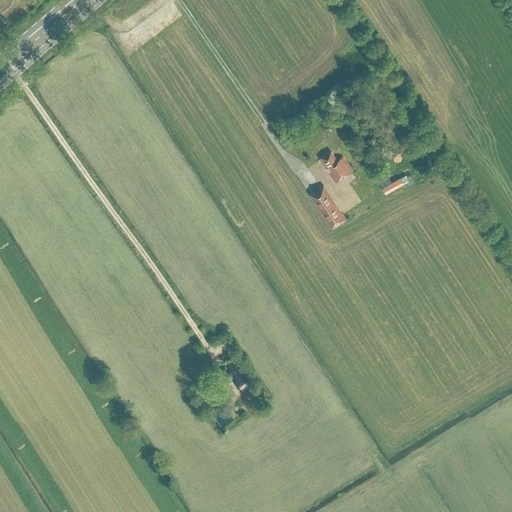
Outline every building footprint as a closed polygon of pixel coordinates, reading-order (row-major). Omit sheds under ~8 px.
[(319,157),(334,181),(352,170),(342,155),(337,159),(331,150),(319,157)] [(315,174),(311,178),(316,182),(324,171),(311,161),(306,167),(315,174)] [(391,177),(398,171),(390,161),(383,167),(391,177)] [(399,175),(381,186),(384,192),(402,181),(399,175)] [(331,226),(345,218),(323,184),(310,193),(331,226)] [(227,366),(225,368),(220,371),(225,379),(230,376),(238,388),(249,381),(236,360),(233,361),(232,360),(225,364),(227,366)] [(232,415),(224,405),(214,413),(221,423),(232,415)]
